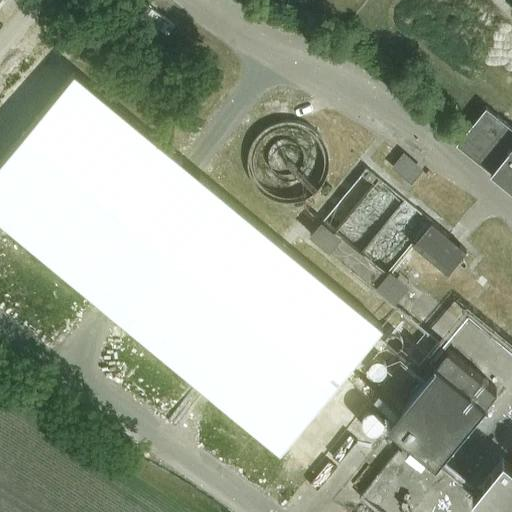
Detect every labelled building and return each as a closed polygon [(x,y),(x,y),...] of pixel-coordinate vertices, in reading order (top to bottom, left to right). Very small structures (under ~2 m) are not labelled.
[(175,25),(141,0),(138,0),(132,8),(168,35),(175,25)] [(0,96),(0,217),(311,474),(418,345),(48,39),(0,96)] [(511,185),(511,125),(488,106),(458,142),(511,185)] [(392,166),(412,183),(424,168),(404,152),(392,166)] [(377,287),(389,273),(323,220),(312,234),(377,287)] [(447,233),(432,220),(413,243),(447,270),(449,272),(467,249),(447,233)] [(404,265),(389,282),(407,298),(422,281),(404,265)] [(436,462),(497,388),(449,348),(387,422),(436,462)] [(404,446),(370,495),(396,511),(461,511),(462,511),(454,476),(408,445),(404,446)] [(511,511),(511,463),(504,457),(473,495),(493,511),(511,511)]
